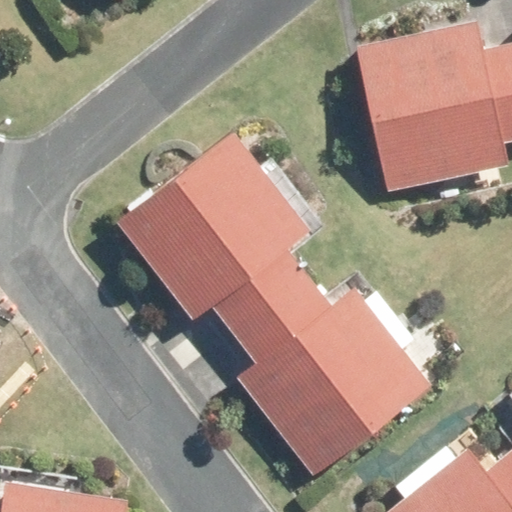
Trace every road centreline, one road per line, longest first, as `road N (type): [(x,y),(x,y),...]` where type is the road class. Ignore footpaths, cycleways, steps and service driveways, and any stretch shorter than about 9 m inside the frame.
road 1 (residential): [(229,511),(0,212)]
road 2 (residential): [(269,0),(0,212)]
